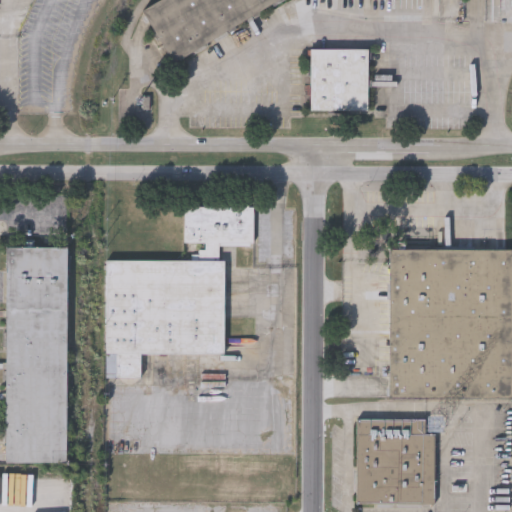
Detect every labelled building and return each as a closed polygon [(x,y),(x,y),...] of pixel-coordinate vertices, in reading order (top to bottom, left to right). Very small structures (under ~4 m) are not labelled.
[(142,9),(156,0),(273,0),(174,62),(142,9)] [(309,112),(309,50),(367,50),(367,112),(309,112)] [(106,377),(106,259),(183,260),(183,206),(252,206),(252,244),(222,244),(222,354),(140,354),(140,377),(106,377)] [(66,247),(65,462),(4,462),(5,247),(66,247)] [(511,249),(511,398),(387,397),(388,249),(511,249)] [(434,505),(355,504),(356,419),(425,419),(425,433),(434,434),(434,505)]
